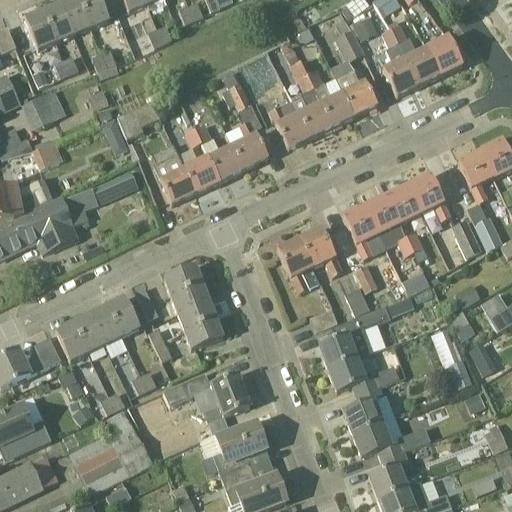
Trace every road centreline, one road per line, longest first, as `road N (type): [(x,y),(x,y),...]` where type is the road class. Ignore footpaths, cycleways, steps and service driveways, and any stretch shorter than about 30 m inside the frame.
road 1 (residential): [(223,236),(511,96)]
road 2 (residential): [(325,511),(223,236)]
road 3 (residential): [(0,333),(223,236)]
